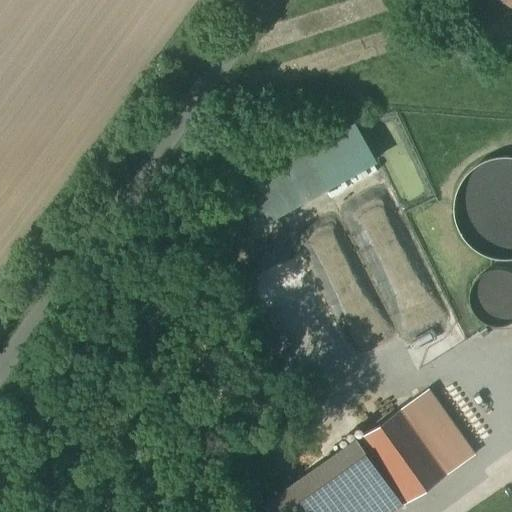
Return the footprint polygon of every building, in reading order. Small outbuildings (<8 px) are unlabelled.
[(511,25),(473,25),(473,45),(511,46),(511,25)] [(337,194),(317,156),(243,194),(263,232),(337,194)] [(266,384),(258,386),(262,397),(270,395),(266,384)] [(429,388),(359,438),(405,503),(476,453),(429,388)] [(359,438),(265,504),(270,511),(391,511),(403,504),(405,503),(359,438)]
